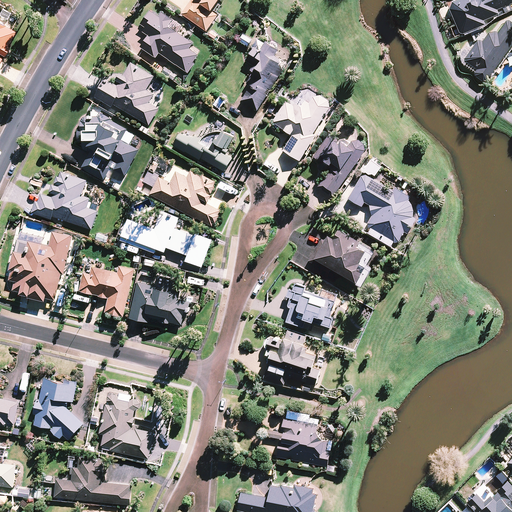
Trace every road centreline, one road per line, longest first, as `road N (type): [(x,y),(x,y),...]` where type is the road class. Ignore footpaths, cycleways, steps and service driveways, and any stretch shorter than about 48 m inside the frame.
road 1 (residential): [(0,323),(216,377)]
road 2 (tertiary): [(0,167),(84,14)]
